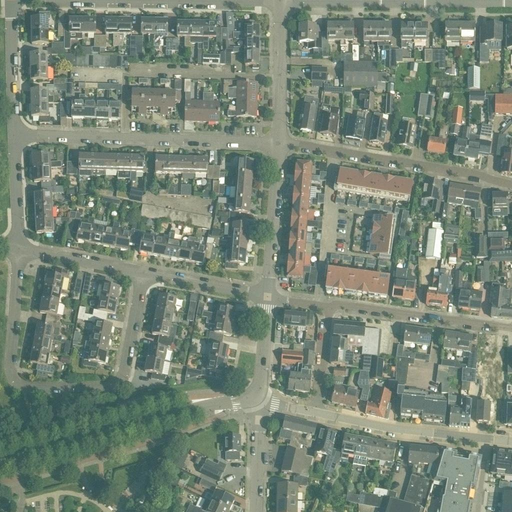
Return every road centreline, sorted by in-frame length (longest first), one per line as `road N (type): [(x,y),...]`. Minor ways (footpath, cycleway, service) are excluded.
road 1 (residential): [(139,273),(119,382),(22,387),(9,363),(13,250)]
road 2 (residential): [(279,143),(13,130)]
road 3 (unclassified): [(0,463),(256,393)]
road 4 (residential): [(83,0),(279,0)]
road 5 (residential): [(511,440),(317,413)]
road 6 (residential): [(329,151),(511,186)]
road 7 (residential): [(511,324),(330,306)]
road 8 (residential): [(267,297),(279,143)]
road 9 (residential): [(279,143),(279,0)]
road 10 (residential): [(139,273),(267,297)]
road 11 (residential): [(13,130),(10,0)]
road 12 (residential): [(13,250),(139,273)]
road 13 (residential): [(403,0),(279,0)]
road 14 (residential): [(13,250),(13,130)]
